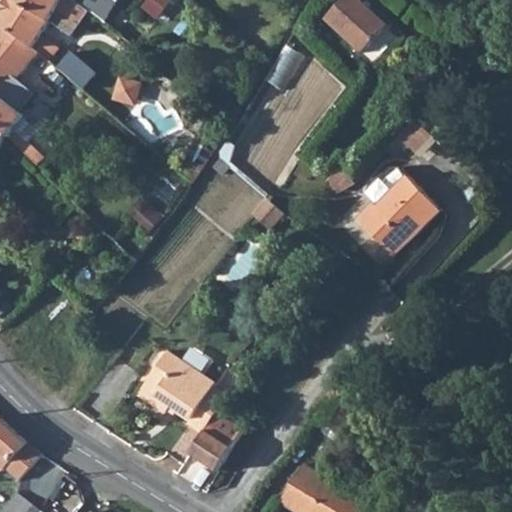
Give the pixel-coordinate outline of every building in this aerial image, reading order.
[(76,37),(92,10),(87,7),(84,4),(78,0),(7,0),(0,14),(0,17),(4,21),(38,46),(51,23),(76,37)] [(344,0),(341,4),(328,18),(366,53),(391,26),(362,0),(344,0)] [(0,24),(0,90),(25,107),(26,104),(22,101),(30,86),(19,78),(37,47),(38,46),(4,21),(0,24)] [(76,50),(61,69),(86,90),(101,72),(76,50)] [(468,52),(455,67),(466,76),(478,59),(468,52)] [(126,73),(116,96),(140,106),(150,82),(126,73)] [(0,90),(0,131),(13,142),(34,113),(25,107),(0,90)] [(416,121),(402,136),(419,150),(432,136),(416,121)] [(0,131),(0,164),(13,142),(0,131)] [(402,136),(401,138),(417,152),(419,150),(402,136)] [(362,216),(390,246),(434,199),(412,175),(382,203),(379,199),(362,216)] [(434,199),(390,246),(398,255),(445,211),(434,199)] [(263,212),(278,224),(287,212),(272,201),(263,212)] [(157,229),(168,214),(150,202),(139,218),(157,229)] [(38,306),(26,315),(41,333),(78,299),(63,285),(38,306)] [(167,353),(142,386),(145,388),(171,356),(167,353)] [(171,356),(145,388),(154,395),(148,403),(162,414),(169,405),(172,406),(200,375),(171,356)] [(200,375),(172,406),(177,410),(175,413),(189,422),(187,425),(203,436),(220,412),(229,400),(212,389),(215,385),(200,375)] [(357,400),(339,385),(334,392),(350,408),(357,400)] [(142,386),(136,395),(138,396),(145,388),(142,386)] [(145,388),(138,396),(148,403),(154,395),(145,388)] [(350,408),(334,392),(314,419),(330,432),(350,408)] [(221,413),(220,412),(194,449),(190,456),(219,473),(245,429),(221,413)] [(0,417),(0,457),(7,465),(2,470),(14,482),(46,455),(1,416),(0,417)] [(303,463),(281,500),(299,510),(301,511),(366,511),(372,502),(303,463)] [(18,511),(39,511),(42,509),(29,499),(18,511)]
